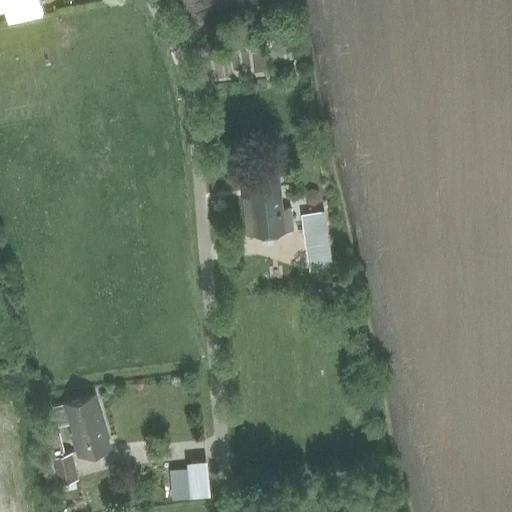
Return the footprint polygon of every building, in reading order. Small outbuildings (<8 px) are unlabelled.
[(0,0),(0,12),(47,2),(46,0),(0,0)] [(291,41),(268,45),(271,64),(294,61),(291,41)] [(284,169),(253,173),(260,235),(303,230),(300,204),(288,205),(284,169)] [(332,209),(307,213),(315,268),(340,265),(332,209)] [(101,392),(72,400),(88,457),(117,449),(101,392)] [(78,450),(61,454),(67,480),(84,476),(78,450)]
